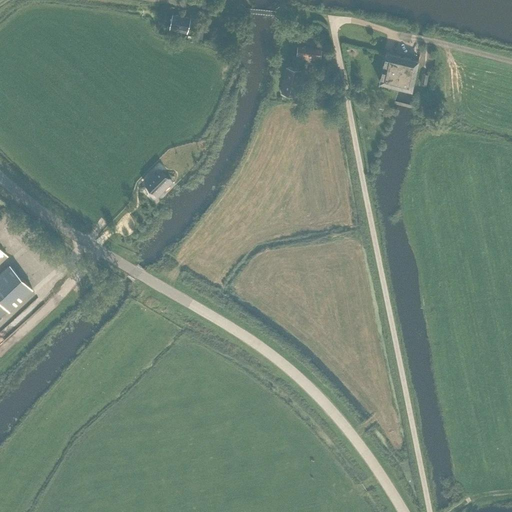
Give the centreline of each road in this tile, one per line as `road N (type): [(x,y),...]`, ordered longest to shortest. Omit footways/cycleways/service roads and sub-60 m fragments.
road 1 (tertiary): [(403,511),(354,437),(284,364),(59,225),(0,178)]
road 2 (unclassified): [(429,511),(334,19)]
road 3 (track): [(98,249),(0,350)]
